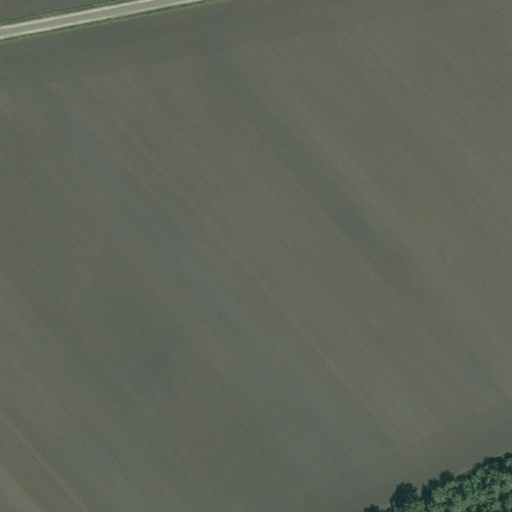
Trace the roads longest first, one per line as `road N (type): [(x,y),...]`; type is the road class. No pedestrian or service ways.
road 1 (residential): [(0,37),(192,0)]
road 2 (track): [(376,511),(511,449)]
